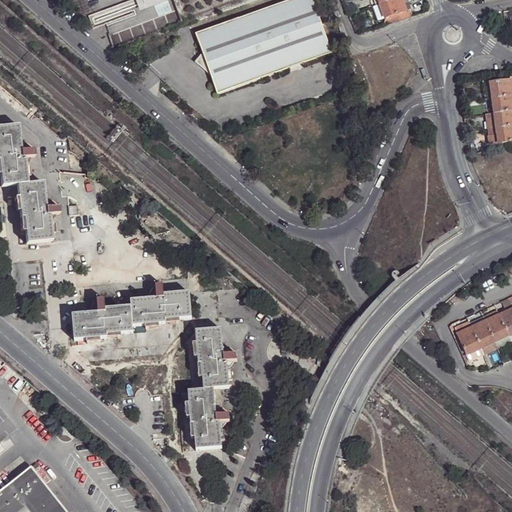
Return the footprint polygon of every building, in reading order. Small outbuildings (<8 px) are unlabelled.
[(311,0),(293,0),(195,36),(216,96),(331,55),(311,0)] [(385,20),(406,12),(404,4),(402,0),(392,0),(380,4),(385,20)] [(406,12),(385,20),(388,27),(409,19),(406,12)] [(491,84),(492,100),(511,97),(511,83),(511,81),(491,84)] [(511,97),(492,100),(494,114),(511,112),(511,97)] [(496,130),(511,127),(511,112),(494,114),(496,130)] [(496,130),(494,114),(486,115),(488,130),(496,130)] [(18,183),(28,183),(26,157),(35,156),(35,148),(22,149),(18,124),(19,124),(0,125),(0,160),(1,173),(3,185),(18,183)] [(511,127),(496,130),(498,145),(511,143),(511,127)] [(498,145),(496,130),(488,130),(489,136),(488,136),(490,146),(498,145)] [(44,180),(28,183),(18,183),(19,195),(21,210),(22,217),(25,216),(26,231),(28,242),(53,240),(50,214),(60,213),(59,206),(47,207),(44,180)] [(81,204),(71,205),(72,213),(81,213),(81,204)] [(153,325),(161,324),(161,320),(174,319),(186,318),(184,293),(163,295),(159,291),(157,292),(157,288),(150,289),(144,298),(145,302),(126,305),(126,310),(105,312),(104,309),(98,301),(98,298),(91,299),(91,302),(86,308),(86,314),(68,316),(70,342),(81,341),(96,340),(103,338),(103,334),(115,333),(128,332),(128,327),(141,326),(153,325)] [(497,303),(502,316),(510,312),(504,300),(497,303)] [(506,338),(511,335),(511,317),(510,312),(502,316),(496,318),(506,338)] [(494,314),(480,321),(492,345),(506,338),(496,318),(494,314)] [(453,334),(467,327),(463,319),(446,327),(450,335),(453,334)] [(480,321),(474,324),(476,328),(469,331),(478,351),(492,345),(480,321)] [(467,327),(453,334),(464,358),(478,351),(469,331),(467,327)] [(204,388),(214,387),(230,386),(227,360),(237,359),(237,352),(224,354),(221,328),(195,330),(197,342),(198,356),(198,363),(202,362),(203,376),(204,388)] [(506,338),(492,345),(495,352),(509,345),(506,338)] [(478,351),(481,358),(495,352),(492,345),(478,351)] [(478,351),(464,358),(467,364),(481,358),(478,351)] [(216,413),(214,387),(204,388),(189,390),(189,402),(191,415),(191,423),(195,422),(196,437),(197,448),(222,446),(219,421),(230,419),(229,412),(216,413)] [(0,457),(8,451),(0,440),(0,457)] [(66,511),(27,463),(0,485),(0,511),(66,511)]
